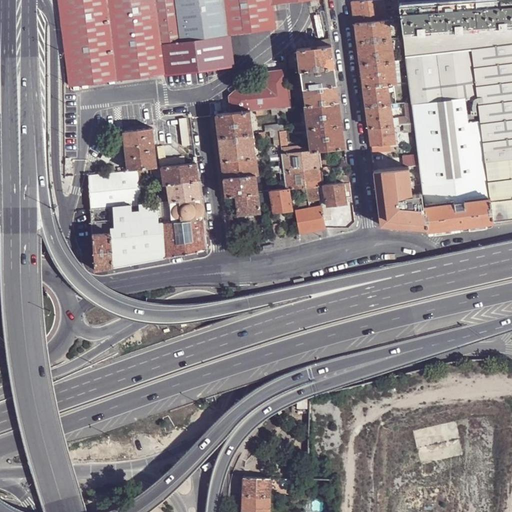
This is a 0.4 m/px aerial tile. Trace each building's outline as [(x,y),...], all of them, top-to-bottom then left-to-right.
[(105,81),(118,80),(107,0),(59,0),(64,33),(71,85),(105,81)] [(107,0),(118,80),(165,73),(162,43),(156,0),(107,0)] [(156,0),(162,43),(182,40),(183,40),(177,0),(156,0)] [(222,35),(277,29),(274,3),(273,3),(272,0),(177,0),(183,40),(222,35)] [(355,23),(387,20),(384,0),(371,0),(353,1),(355,23)] [(392,0),(394,9),(400,9),(399,3),(399,2),(398,0),(392,0)] [(400,9),(401,19),(403,31),(419,30),(420,32),(420,34),(425,34),(425,32),(425,29),(457,27),(457,30),(457,31),(462,31),(462,30),(462,27),(469,26),(501,25),(501,27),(501,28),(506,28),(506,27),(506,24),(511,23),(511,0),(447,0),(415,2),(399,3),(400,9)] [(355,23),(358,41),(391,39),(389,20),(387,20),(355,23)] [(425,206),(490,197),(486,165),(486,161),(485,155),(483,136),(479,106),(475,75),(469,29),(469,26),(462,27),(462,30),(462,31),(457,31),(457,30),(457,27),(425,29),(425,32),(425,34),(420,34),(420,32),(419,30),(403,31),(403,33),(404,37),(407,60),(408,74),(409,82),(412,102),(414,123),(415,132),(420,165),(421,174),(425,206)] [(469,29),(475,75),(511,70),(511,26),(506,27),(506,28),(501,28),(501,27),(469,29)] [(183,40),(182,40),(183,46),(187,45),(191,45),(191,43),(222,39),(222,35),(183,40)] [(358,41),(360,64),(394,61),(391,38),(391,39),(358,41)] [(192,51),(194,70),(218,67),(216,54),(221,53),(227,53),(229,53),(227,39),(222,39),(191,43),(191,45),(192,51)] [(165,73),(186,71),(183,46),(182,40),(162,43),(165,73)] [(298,48),(300,70),(302,70),(335,66),(332,44),(298,48)] [(396,83),(403,83),(400,60),(394,61),(396,83)] [(360,64),(363,86),(388,84),(393,84),(396,83),(394,61),(360,64)] [(337,84),(335,66),(302,70),(304,88),(337,84)] [(264,73),(265,85),(240,87),(230,96),(231,101),(231,105),(232,113),(251,111),(257,110),(263,109),(267,108),(272,108),(277,107),(277,108),(281,108),(292,107),(290,89),(288,72),(287,69),(280,70),(264,73)] [(511,70),(475,75),(479,106),(496,104),(500,135),(483,136),(485,155),(489,155),(506,152),(506,158),(511,157),(511,70)] [(186,71),(165,73),(166,81),(186,78),(186,71)] [(304,88),(306,105),(340,101),(337,84),(304,88)] [(363,86),(366,106),(391,104),(388,84),(363,86)] [(219,102),(220,114),(222,114),(222,106),(231,105),(231,101),(219,102)] [(343,124),(340,101),(306,105),(305,105),(308,128),(343,124)] [(392,117),(393,125),(404,124),(414,123),(412,102),(405,103),(407,116),(392,117)] [(366,106),(369,127),(393,125),(392,117),(391,104),(366,106)] [(500,135),(496,104),(479,106),(483,136),(500,135)] [(222,106),(222,114),(232,113),(231,105),(222,106)] [(281,108),(277,108),(278,113),(279,120),(279,124),(279,130),(280,131),(284,130),(282,111),(300,109),(300,106),(292,107),(281,108)] [(254,133),(251,111),(232,113),(222,114),(216,114),(219,137),(254,133)] [(415,132),(414,123),(404,124),(405,133),(415,132)] [(346,147),(343,124),(308,128),(311,151),(320,150),(346,147)] [(390,145),(396,145),(393,125),(369,127),(371,146),(390,145)] [(124,131),(129,170),(138,169),(157,167),(153,127),(124,131)] [(279,130),(271,131),(272,137),(274,137),(274,141),(275,141),(281,140),(280,131),(279,130)] [(219,137),(222,161),(257,157),(254,133),(219,137)] [(160,161),(167,155),(165,142),(158,143),(160,161)] [(300,146),(282,147),(283,154),(300,152),(300,148),(300,146)] [(283,154),(282,154),(284,168),(284,171),(322,167),(320,150),(311,151),(305,151),(300,152),(283,154)] [(167,155),(160,161),(161,161),(186,158),(185,152),(167,155)] [(485,155),(486,161),(486,165),(507,163),(506,158),(506,152),(489,155),(485,155)] [(222,161),(224,178),(253,175),(257,174),(259,174),(257,157),(222,161)] [(494,221),(511,219),(511,162),(507,163),(486,165),(490,197),(491,197),(494,221)] [(197,163),(163,167),(165,184),(167,184),(200,180),(197,163)] [(390,168),(374,170),(381,225),(426,228),(422,193),(412,194),(409,166),(390,168)] [(286,186),(287,189),(290,189),(307,187),(319,186),(324,185),(322,167),(284,171),(286,186)] [(140,187),(138,169),(129,170),(113,172),(104,173),(89,174),(90,176),(92,209),(110,208),(114,207),(116,207),(116,203),(142,200),(140,187)] [(338,175),(339,183),(345,183),(350,182),(349,174),(338,175)] [(224,178),(226,196),(236,195),(255,192),(253,175),(224,178)] [(169,195),(170,201),(192,199),(201,198),(200,180),(167,184),(169,195)] [(347,203),(346,191),(345,183),(339,183),(324,185),(327,205),(330,205),(333,204),(347,203)] [(324,220),(332,219),(330,212),(330,205),(327,205),(324,185),(319,186),(321,199),(321,203),(322,206),(324,220)] [(319,186),(307,187),(307,189),(309,198),(309,201),(321,199),(319,186)] [(274,211),(293,209),(290,189),(287,189),(283,189),(271,191),(274,211)] [(268,191),(259,192),(261,211),(271,210),(268,191)] [(236,195),(238,215),(261,213),(261,211),(259,192),(255,192),(236,195)] [(494,221),(491,197),(490,197),(425,206),(426,214),(427,224),(428,228),(428,230),(451,227),(494,221)] [(204,218),(204,216),(206,213),(206,209),(205,205),(202,203),(201,198),(192,199),(194,219),(204,218)] [(194,219),(192,199),(170,201),(172,221),(194,219)] [(163,222),(172,221),(170,201),(162,202),(163,222)] [(166,257),(163,222),(160,222),(159,203),(158,203),(140,205),(141,212),(133,212),(132,205),(116,207),(114,207),(115,227),(111,228),(112,233),(114,267),(166,257)] [(300,233),(326,228),(324,220),(322,206),(310,208),(296,211),(300,233)] [(92,209),(93,224),(105,223),(111,222),(110,208),(92,209)] [(208,250),(204,218),(194,219),(172,221),(163,222),(166,257),(181,255),(194,252),(208,250)] [(105,223),(93,224),(93,234),(112,233),(111,228),(111,222),(105,223)] [(96,270),(114,267),(112,233),(93,234),(96,270)] [(243,485),(242,495),(271,496),(271,478),(243,477),(243,485)] [(280,478),(271,478),(271,496),(279,496),(280,478)] [(242,495),(242,511),(250,511),(269,511),(271,496),(242,495)] [(278,511),(279,496),(271,496),(269,511),(278,511)]
